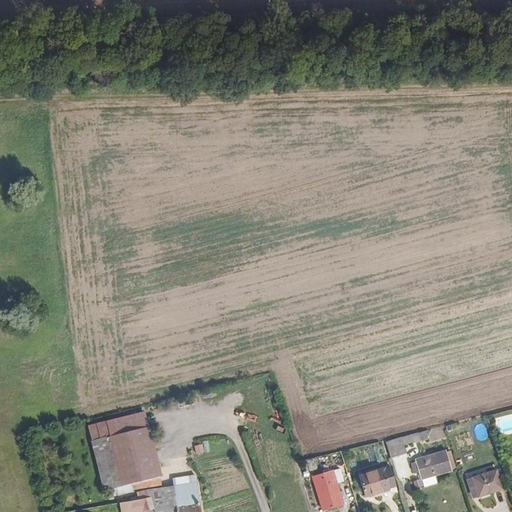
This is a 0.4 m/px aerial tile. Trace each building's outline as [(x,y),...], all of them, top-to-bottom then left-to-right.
[(92,428),(93,435),(105,433),(153,423),(150,415),(136,418),(109,423),(106,424),(92,428)] [(104,486),(109,485),(131,480),(162,473),(163,473),(153,423),(105,433),(93,435),(104,486)] [(419,436),(420,444),(438,440),(436,431),(419,436)] [(419,436),(388,443),(392,460),(411,455),(410,449),(421,446),(420,444),(419,436)] [(454,455),(416,463),(418,472),(425,471),(427,487),(442,485),(441,476),(458,473),(454,455)] [(370,494),(399,485),(393,468),(387,470),(384,462),(361,469),(370,494)] [(315,464),(308,466),(311,476),(318,474),(315,464)] [(485,491),(486,495),(508,488),(500,466),(472,475),(479,493),(485,491)] [(347,502),(340,481),(336,471),(336,469),(314,478),(325,510),(347,502)] [(336,471),(340,481),(345,480),(341,469),(336,471)] [(131,480),(109,485),(111,492),(134,488),(133,486),(163,483),(162,473),(131,480)] [(202,511),(197,475),(175,477),(175,485),(154,487),(139,490),(140,497),(152,496),(154,506),(154,511),(155,511),(160,510),(160,511),(202,511)] [(152,496),(140,497),(133,499),(135,510),(154,506),(152,496)]
